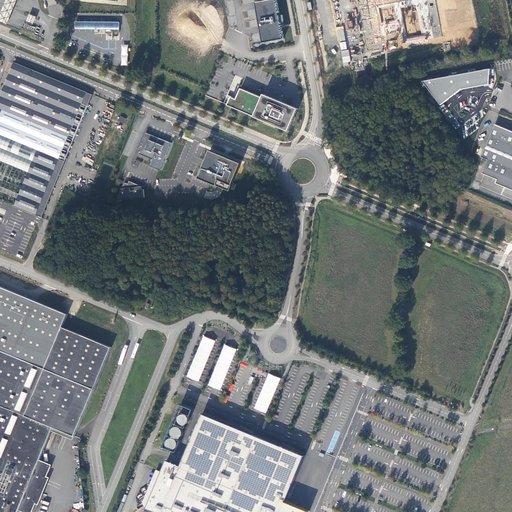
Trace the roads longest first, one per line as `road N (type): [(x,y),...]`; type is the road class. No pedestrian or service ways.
road 1 (tertiary): [(291,153),(0,33)]
road 2 (tertiary): [(0,46),(281,166)]
road 3 (tertiary): [(319,184),(511,265)]
road 4 (tertiary): [(318,122),(298,0)]
